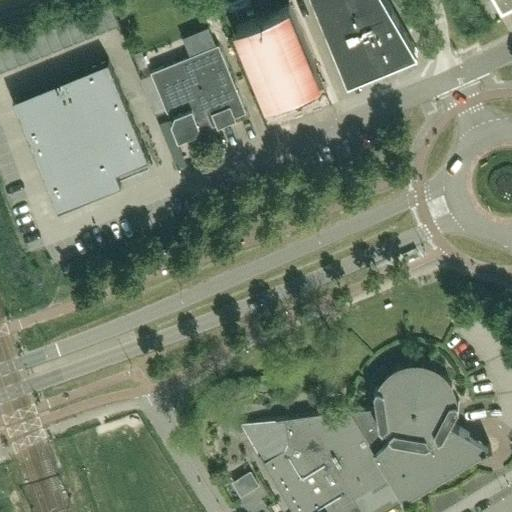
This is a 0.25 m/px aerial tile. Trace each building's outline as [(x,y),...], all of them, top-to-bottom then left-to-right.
[(418,48),(389,0),(316,0),(348,77),(418,48)] [(323,87),(316,71),(318,71),(290,1),(238,23),(266,92),(267,92),(273,107),(281,104),(282,107),(283,107),(286,106),(290,105),(295,102),(298,104),(299,104),(300,104),(303,102),(303,101),(305,99),(310,97),(313,96),(313,95),(316,94),(316,93),(315,90),(323,87)] [(119,25),(110,2),(99,7),(108,29),(119,25)] [(108,29),(99,7),(88,11),(96,34),(108,29)] [(96,34),(88,11),(76,16),(85,38),(96,34)] [(85,38),(76,16),(65,20),(74,42),(85,38)] [(74,42),(65,20),(54,25),(63,47),(74,42)] [(63,47),(54,25),(43,29),(52,51),(63,47)] [(52,51),(43,29),(32,33),(41,56),(52,51)] [(41,56),(32,33),(21,38),(29,60),(41,56)] [(29,60),(21,38),(9,42),(18,65),(29,60)] [(18,65),(9,42),(0,45),(0,51),(7,69),(18,65)] [(246,110),(235,83),(219,43),(151,70),(167,110),(175,113),(172,121),(179,138),(196,131),(199,123),(207,127),(217,123),(218,126),(236,118),(235,115),(246,110)] [(141,51),(134,54),(140,68),(147,65),(141,51)] [(121,181),(116,169),(149,156),(109,58),(13,97),(58,207),(121,181)] [(490,445),(450,421),(459,404),(458,399),(455,400),(455,396),(456,395),(456,394),(455,394),(452,384),(453,383),(452,382),(451,382),(445,374),(446,373),(445,372),(444,373),(435,366),(436,365),(434,364),(434,365),(423,362),(424,361),(422,360),(422,362),(411,361),(411,360),(409,360),(410,362),(399,365),(399,364),(397,364),(398,366),(389,372),(388,371),(387,372),(388,373),(382,382),(380,381),(380,382),(381,383),(379,386),(377,385),(374,389),(377,406),(353,409),(352,410),(351,408),(349,409),(391,477),(403,498),(468,459),(490,445)] [(380,511),(403,498),(391,477),(349,409),(351,408),(352,410),(353,409),(350,407),(279,417),(241,423),(294,511),(380,511)] [(239,500),(259,487),(249,472),(229,485),(239,500)]
